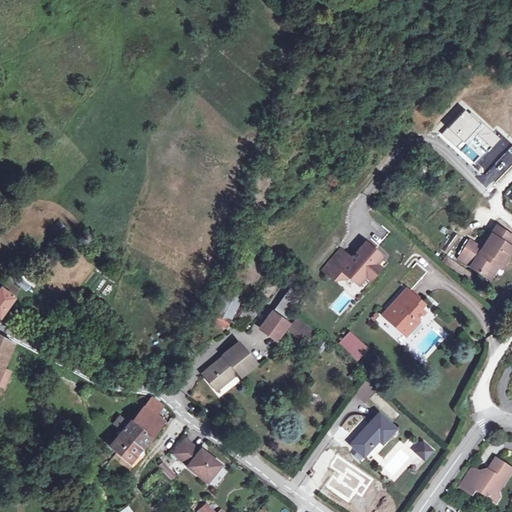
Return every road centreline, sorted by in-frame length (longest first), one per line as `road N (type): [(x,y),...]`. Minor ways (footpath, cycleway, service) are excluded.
road 1 (residential): [(0,320),(92,377),(154,386),(328,511)]
road 2 (residential): [(422,511),(482,427),(511,422)]
